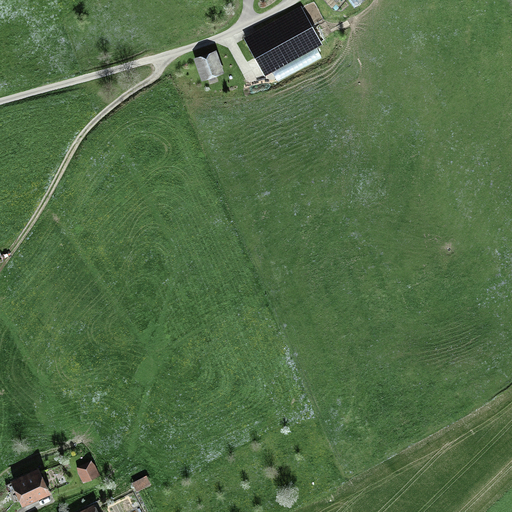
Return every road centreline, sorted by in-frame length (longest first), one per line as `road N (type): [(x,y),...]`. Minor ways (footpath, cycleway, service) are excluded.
road 1 (unclassified): [(0,102),(168,55),(293,0)]
road 2 (track): [(0,269),(79,138),(168,55)]
